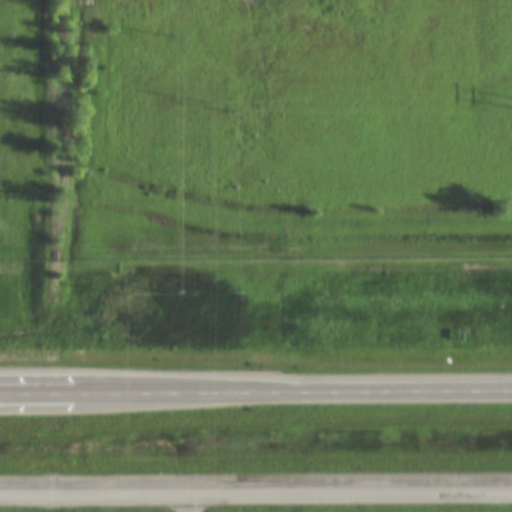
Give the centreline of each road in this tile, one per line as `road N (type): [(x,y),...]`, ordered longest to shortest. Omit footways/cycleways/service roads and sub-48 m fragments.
road 1 (trunk): [(511,383),(0,387)]
road 2 (trunk): [(0,482),(511,482)]
